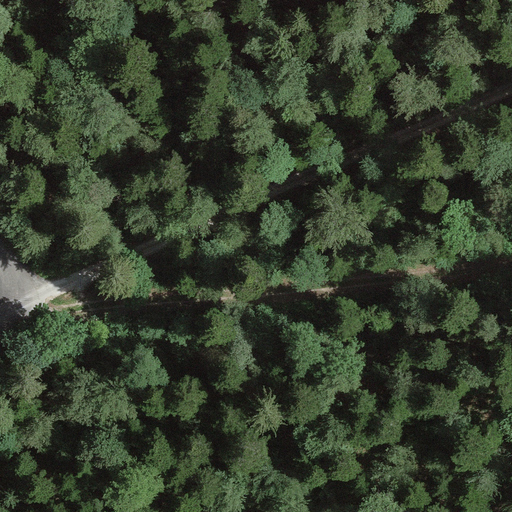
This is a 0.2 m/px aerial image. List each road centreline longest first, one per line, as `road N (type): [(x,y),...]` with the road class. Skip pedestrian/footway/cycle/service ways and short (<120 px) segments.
road 1 (track): [(511,92),(335,164),(43,306),(10,306)]
road 2 (track): [(2,318),(511,283)]
